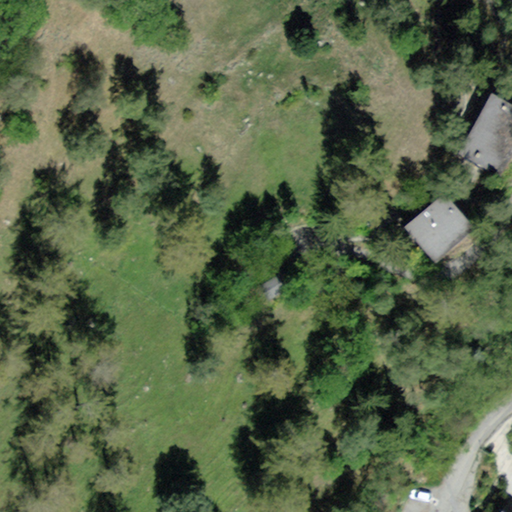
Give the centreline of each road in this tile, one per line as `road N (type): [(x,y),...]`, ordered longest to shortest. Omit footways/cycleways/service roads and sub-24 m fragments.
road 1 (residential): [(307,255),(343,246),(449,269),(511,214)]
road 2 (residential): [(511,405),(475,442),(441,511)]
